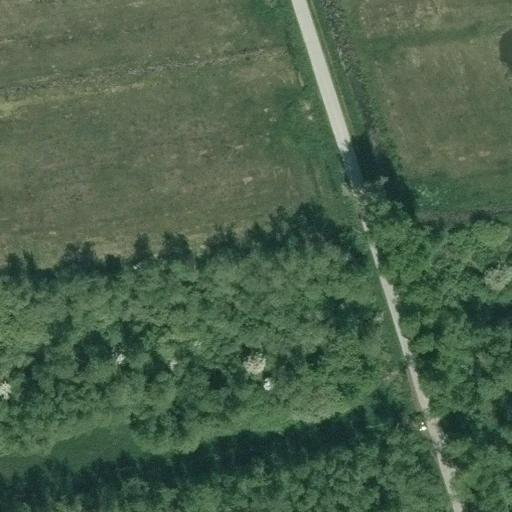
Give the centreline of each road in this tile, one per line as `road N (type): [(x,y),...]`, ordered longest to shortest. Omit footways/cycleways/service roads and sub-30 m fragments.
road 1 (unclassified): [(462,511),(299,0)]
road 2 (track): [(0,481),(432,415)]
